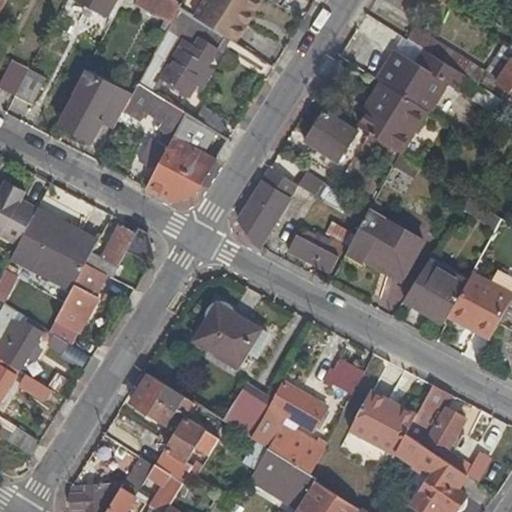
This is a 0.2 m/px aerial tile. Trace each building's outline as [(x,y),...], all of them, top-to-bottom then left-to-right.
[(77,0),(113,19),(120,6),(122,0),(77,0)] [(181,2),(178,0),(122,0),(120,6),(126,10),(129,5),(133,8),(137,2),(170,23),(181,2)] [(202,0),(196,11),(237,37),(248,18),(245,16),(255,0),(202,0)] [(412,27),(403,40),(428,57),(463,80),(472,86),(481,72),(412,27)] [(160,74),(189,93),(218,47),(200,36),(195,43),(184,36),(160,74)] [(155,52),(139,81),(149,88),(166,57),(155,52)] [(393,53),(374,82),(375,82),(419,110),(426,115),(445,87),(454,93),(463,80),(428,57),(420,70),(393,53)] [(511,61),(506,58),(491,83),(506,92),(510,87),(511,88),(511,61)] [(27,68),(13,94),(30,103),(44,77),(27,68)] [(75,95),(59,124),(90,141),(102,119),(115,126),(128,101),(131,95),(85,70),(73,93),(75,95)] [(149,88),(139,81),(131,95),(128,101),(148,114),(152,108),(160,114),(155,122),(165,129),(174,136),(188,113),(149,88)] [(419,110),(375,82),(366,97),(370,100),(353,128),(395,156),(407,137),(403,135),(419,110)] [(204,106),(196,119),(217,133),(225,120),(204,106)] [(354,132),(322,112),(303,143),(334,163),(354,132)] [(192,193),(225,138),(217,133),(196,119),(188,113),(174,136),(167,147),(153,169),(143,186),(167,199),(192,193)] [(511,128),(503,142),(511,147),(511,128)] [(174,136),(165,129),(157,141),(167,147),(174,136)] [(157,141),(149,136),(135,158),(153,169),(167,147),(157,141)] [(416,169),(399,158),(394,167),(410,178),(416,169)] [(268,166),(239,215),(262,247),(300,187),(268,166)] [(342,211),(351,198),(309,172),(300,185),(342,211)] [(12,195),(0,187),(0,233),(17,242),(28,223),(36,208),(21,200),(26,192),(16,186),(12,195)] [(36,208),(28,223),(77,249),(92,222),(43,195),(36,208)] [(502,225),(465,201),(461,207),(499,231),(502,225)] [(361,226),(347,251),(363,260),(364,257),(367,252),(405,273),(424,240),(370,210),(361,226)] [(104,254),(120,262),(126,251),(136,231),(120,222),(104,254)] [(338,257),(298,236),(289,253),(329,274),(338,257)] [(403,279),(405,273),(367,252),(364,257),(403,279)] [(99,263),(87,256),(54,318),(76,330),(96,293),(86,287),(99,263)] [(429,258),(403,297),(447,323),(449,318),(470,281),(429,258)] [(6,270),(0,281),(0,288),(8,293),(17,277),(6,270)] [(470,281),(449,318),(466,328),(469,324),(492,337),(500,324),(511,302),(511,295),(474,274),(470,281)] [(394,309),(402,289),(387,283),(379,302),(394,309)] [(259,327),(217,302),(194,340),(237,365),(259,327)] [(511,302),(500,324),(511,331),(511,302)] [(0,334),(14,311),(1,303),(0,305),(0,334)] [(23,321),(1,355),(18,366),(40,331),(23,321)] [(490,341),(492,337),(469,324),(466,328),(490,341)] [(80,351),(52,333),(47,341),(75,359),(80,351)] [(326,380),(352,396),(367,373),(341,356),(326,380)] [(0,362),(0,395),(15,372),(0,362)] [(182,392),(149,372),(132,399),(165,420),(182,392)] [(50,388),(25,373),(18,384),(43,400),(50,388)] [(268,404),(251,436),(267,447),(286,412),(313,426),(326,402),(282,379),(268,404)] [(416,413),(407,431),(413,435),(467,470),(470,473),(474,466),(447,452),(466,417),(446,407),(452,394),(431,383),(416,413)] [(224,419),(251,436),(268,404),(266,403),(269,397),(246,384),(243,390),(241,388),(224,419)] [(349,431),(394,455),(407,431),(416,413),(371,389),(349,431)] [(9,419),(3,415),(0,420),(0,434),(8,422),(9,419)] [(157,464),(181,480),(187,470),(192,463),(184,458),(204,426),(187,416),(157,464)] [(35,438),(8,422),(0,434),(0,436),(26,453),(35,438)] [(285,458),(308,473),(327,437),(317,432),(309,446),(296,439),(292,445),(285,458)] [(413,435),(413,457),(433,471),(414,500),(432,511),(453,511),(468,490),(458,483),(467,470),(413,435)] [(274,451),(285,458),(292,445),(281,439),(274,451)] [(274,451),(267,447),(255,466),(292,490),(288,497),(292,500),(287,508),(292,511),(313,476),(308,473),(285,458),(274,451)] [(133,498),(155,463),(143,455),(124,486),(122,484),(119,488),(118,490),(133,498)] [(181,480),(157,464),(148,477),(161,485),(148,505),(151,507),(147,511),(162,511),(167,504),(181,480)] [(357,511),(361,507),(313,476),(292,511),(291,511),(357,511)] [(83,490),(63,493),(68,510),(84,508),(84,511),(103,511),(118,490),(119,488),(104,488),(105,500),(101,500),(99,484),(82,486),(83,490)] [(124,511),(133,498),(118,490),(103,511),(124,511)]
